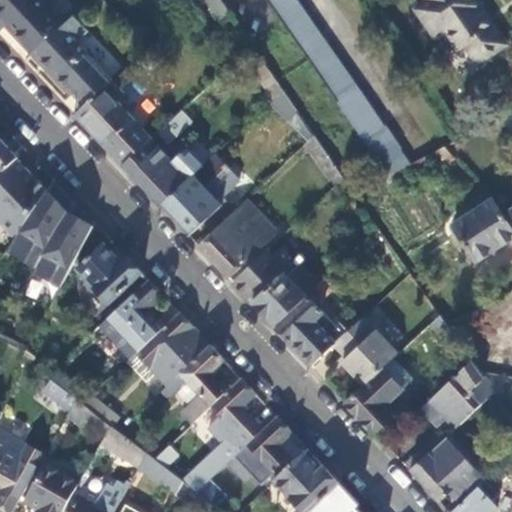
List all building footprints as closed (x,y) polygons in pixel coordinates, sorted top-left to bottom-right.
[(0,0),(0,33),(7,28),(32,55),(64,27),(39,0),(0,0)] [(171,0),(155,0),(165,14),(171,0)] [(233,17),(221,0),(205,0),(221,25),(233,17)] [(295,0),(267,0),(380,164),(400,150),(401,148),(354,84),(345,71),(295,0)] [(465,47),(476,65),(505,47),(492,26),(489,27),(479,12),(483,10),(476,0),(423,0),(426,4),(415,11),(434,40),(445,33),(457,52),(465,47)] [(88,33),(75,18),(64,27),(32,55),(70,96),(73,94),(85,108),(108,87),(81,60),(87,54),(78,43),(88,33)] [(108,87),(111,84),(113,82),(87,54),(81,60),(108,87)] [(114,83),(112,85),(111,84),(108,87),(85,108),(76,115),(125,166),(152,140),(161,132),(114,83)] [(190,120),(182,112),(162,131),(169,139),(190,120)] [(336,186),(344,178),(315,135),(306,143),(336,186)] [(0,138),(0,175),(18,159),(0,138)] [(160,149),(152,140),(125,166),(132,174),(160,149)] [(453,157),(445,148),(410,165),(388,176),(387,176),(395,185),(453,157)] [(162,205),(189,180),(175,165),(160,149),(132,174),(162,205)] [(400,150),(380,164),(388,176),(410,165),(400,150)] [(217,154),(194,175),(189,180),(162,205),(190,236),(224,205),(219,200),(241,179),(217,154)] [(48,191),(18,159),(0,175),(0,221),(16,238),(20,232),(48,191)] [(189,180),(194,175),(181,159),(175,165),(189,180)] [(338,198),(351,187),(344,178),(336,186),(331,190),(338,198)] [(52,185),(48,191),(20,232),(27,237),(35,225),(41,229),(27,248),(43,259),(61,234),(69,223),(63,219),(65,215),(61,211),(68,201),(52,185)] [(247,200),(240,207),(199,245),(230,278),(278,232),(247,200)] [(511,241),(511,230),(494,203),(454,227),(476,263),(511,241)] [(143,274),(128,257),(122,262),(106,244),(78,270),(110,304),(143,274)] [(69,275),(80,254),(68,247),(54,267),(69,275)] [(286,268),(268,250),(234,282),(274,326),(317,286),(299,266),(289,276),(286,272),(286,268)] [(138,354),(161,332),(152,323),(156,319),(147,310),(163,295),(150,280),(101,326),(132,359),(138,354)] [(330,292),(321,283),(317,286),(274,326),(310,366),(332,345),(339,338),(343,335),(316,306),(330,292)] [(211,346),(181,313),(161,332),(138,354),(170,386),(211,346)] [(452,332),(447,325),(441,316),(432,324),(444,338),(452,332)] [(384,369),(399,354),(361,317),(343,335),(339,338),(352,351),(344,358),(342,360),(365,386),(384,369)] [(7,323),(0,334),(0,335),(23,351),(30,342),(7,323)] [(339,338),(332,345),(344,358),(352,351),(339,338)] [(225,361),(211,346),(170,386),(164,391),(170,397),(185,383),(183,381),(187,378),(204,396),(184,414),(194,425),(196,423),(229,392),(211,373),(225,361)] [(35,358),(27,351),(26,353),(22,359),(31,365),(35,358)] [(485,379),(474,363),(444,390),(461,408),(470,418),(495,394),(485,379)] [(365,386),(346,404),(376,435),(395,419),(384,408),(393,399),(391,397),(401,388),(384,369),(365,386)] [(63,389),(50,379),(46,385),(59,395),(63,389)] [(242,380),(229,392),(196,423),(202,430),(209,424),(229,446),(186,485),(198,494),(235,460),(265,431),(243,407),(257,395),(242,380)] [(63,389),(59,395),(72,404),(76,398),(63,389)] [(461,408),(444,390),(432,401),(449,420),(461,408)] [(122,419),(93,396),(84,405),(112,428),(114,430),(122,419)] [(278,418),(265,431),(235,460),(240,465),(250,456),(249,454),(253,450),(275,474),(290,460),(279,446),(293,434),(278,418)] [(148,455),(114,430),(112,428),(102,445),(140,469),(148,455)] [(0,485),(4,488),(0,496),(0,508),(6,511),(13,511),(45,456),(0,431),(0,485)] [(441,434),(406,466),(412,471),(446,439),(441,434)] [(446,439),(412,471),(441,502),(457,488),(467,499),(479,488),(487,481),(446,439)] [(170,448),(156,461),(163,467),(177,454),(170,448)] [(293,463),(278,477),(274,482),(302,511),(310,511),(340,485),(324,468),(320,472),(303,454),(293,463)] [(511,457),(502,467),(511,472),(511,457)] [(293,463),(290,460),(275,474),(278,477),(293,463)] [(64,511),(81,482),(63,471),(61,474),(46,465),(27,500),(42,509),(39,511),(64,511)] [(511,478),(511,472),(502,467),(487,481),(479,488),(490,500),(511,478)] [(115,511),(116,511),(125,495),(107,485),(95,505),(79,497),(71,511),(115,511)] [(355,500),(340,485),(310,511),(341,511),(355,500)] [(490,500),(479,488),(467,499),(452,511),(495,511),(499,509),(490,500)]
